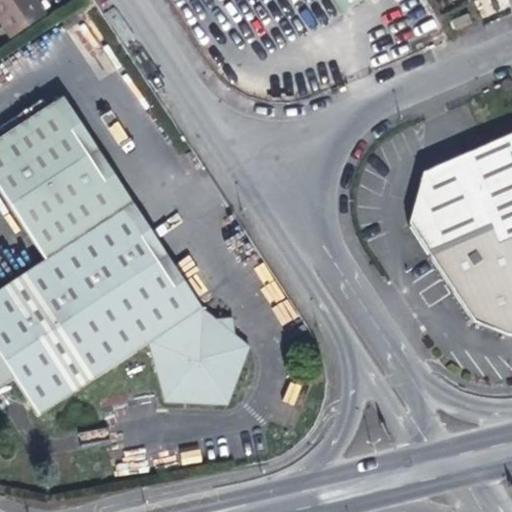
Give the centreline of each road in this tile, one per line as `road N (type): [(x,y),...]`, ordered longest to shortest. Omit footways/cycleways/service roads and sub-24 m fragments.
road 1 (unclassified): [(411,376),(247,178)]
road 2 (unclassified): [(130,0),(247,178)]
road 3 (tertiary): [(342,330),(351,370),(342,428),(291,499)]
road 4 (unclassified): [(247,178),(342,330)]
road 5 (unclassified): [(342,330),(413,441),(449,462)]
road 6 (unclassified): [(357,112),(511,43)]
road 7 (tertiary): [(449,462),(291,499)]
road 8 (unclassified): [(247,178),(357,112)]
